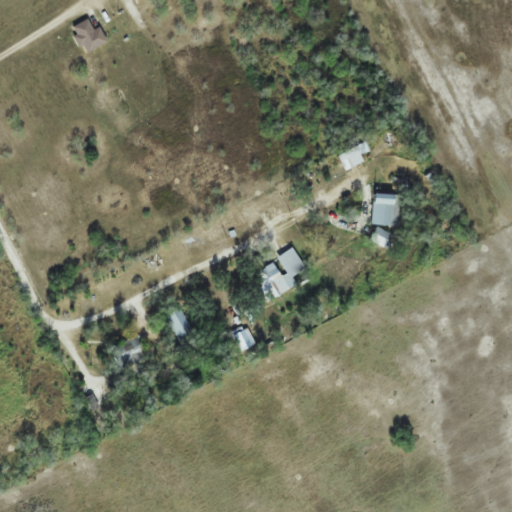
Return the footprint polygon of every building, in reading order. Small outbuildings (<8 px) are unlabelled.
[(122,0),(137,32),(147,27),(134,0),(122,0)] [(165,82),(178,107),(185,103),(172,78),(165,82)] [(395,195),(371,195),(371,225),(395,225),(395,195)] [(296,283),(289,272),(281,277),(272,263),(254,275),(271,300),(296,283)] [(163,316),(178,342),(193,333),(178,307),(163,316)] [(123,366),(147,352),(137,334),(113,348),(123,366)]
